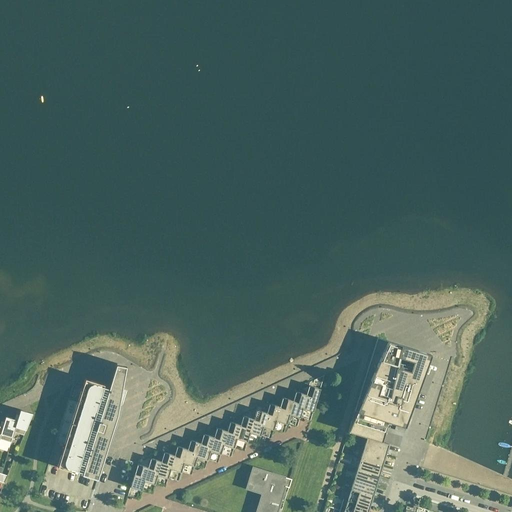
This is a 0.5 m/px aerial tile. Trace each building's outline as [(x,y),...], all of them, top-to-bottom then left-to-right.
[(388,422),(404,427),(430,355),(377,338),(372,353),(348,432),(364,437),(365,437),(382,442),(388,422)] [(106,451),(117,415),(119,404),(120,405),(125,389),(122,388),(126,367),(116,365),(108,389),(104,387),(104,385),(85,379),(82,387),(57,467),(77,473),(77,471),(82,473),(81,475),(97,480),(106,451)] [(299,418),(309,386),(309,385),(306,395),(296,392),(286,424),(289,415),(299,418)] [(313,412),(320,389),(309,386),(299,418),(302,409),(313,412)] [(273,430),(276,421),(286,424),(296,392),(295,391),(292,401),(283,398),(273,430)] [(273,430),(283,398),(282,398),(279,407),(270,404),(259,436),(260,436),(263,427),(273,430)] [(259,436),(270,404),(269,404),(266,413),(256,410),(246,442),(247,442),(250,433),(259,436)] [(23,436),(32,414),(20,410),(17,420),(17,421),(14,432),(14,433),(23,436)] [(246,442),(256,410),(253,419),(243,416),(233,448),(236,439),(246,442)] [(233,448),(243,416),(240,425),(230,422),(220,454),(223,445),(233,448)] [(0,450),(6,453),(7,447),(9,448),(10,443),(11,443),(14,433),(14,432),(17,421),(17,420),(5,417),(2,427),(3,427),(0,435),(0,450)] [(229,422),(227,431),(217,428),(207,460),(207,461),(210,451),(220,454),(230,422),(229,422)] [(217,428),(216,428),(213,437),(203,434),(193,466),(194,467),(197,457),(207,460),(217,428)] [(181,473),(184,463),(193,466),(203,434),(200,443),(190,440),(187,449),(180,472),(181,473)] [(389,444),(382,442),(365,437),(364,437),(363,440),(366,441),(363,448),(385,455),(389,444)] [(187,449),(177,446),(174,455),(167,479),(168,479),(170,469),(180,472),(187,449)] [(382,465),(385,455),(363,448),(361,448),(360,451),(362,451),(360,459),(382,465)] [(174,455),(163,452),(161,461),(154,485),(157,476),(167,479),(174,455)] [(141,491),(151,458),(150,458),(147,467),(137,464),(130,487),(141,491)] [(161,461),(151,458),(141,491),(144,482),(154,485),(161,461)] [(382,465),(360,459),(358,458),(357,461),(359,462),(357,469),(379,476),(382,465)] [(277,511),(285,487),(288,488),(291,479),(252,467),(246,489),(261,494),(259,493),(258,496),(261,496),(255,511),(277,511)] [(379,476),(357,469),(355,468),(354,471),(356,472),(354,479),(376,486),(379,476)] [(376,486),(354,479),(352,479),(351,482),(353,482),(350,490),(372,496),(376,486)] [(369,507),(372,496),(350,490),(348,489),(347,492),(349,493),(347,500),(369,507)] [(367,511),(369,507),(347,500),(343,499),(340,509),(349,511),(367,511)]
